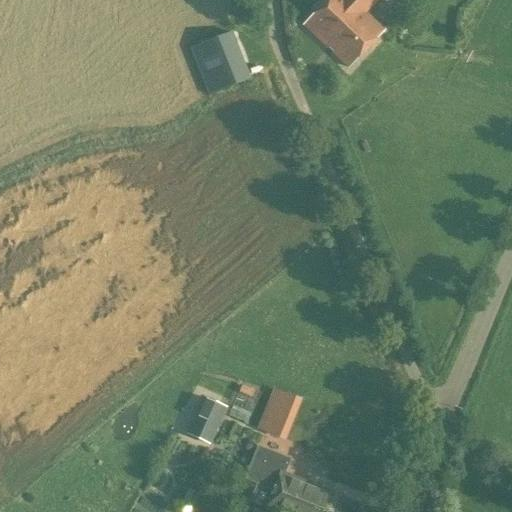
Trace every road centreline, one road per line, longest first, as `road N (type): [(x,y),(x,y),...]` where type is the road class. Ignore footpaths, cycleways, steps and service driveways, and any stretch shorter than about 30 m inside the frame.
road 1 (unclassified): [(266,0),(285,75),(431,433)]
road 2 (unclassified): [(431,433),(511,243)]
